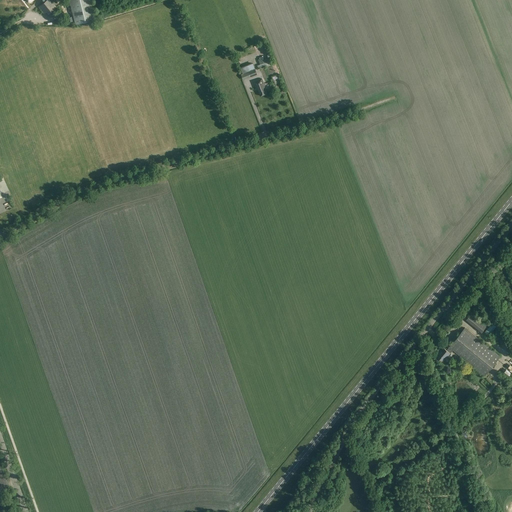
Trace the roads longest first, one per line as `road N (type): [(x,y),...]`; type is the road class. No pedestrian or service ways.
road 1 (unclassified): [(0,237),(118,178),(390,102)]
road 2 (primary): [(257,511),(511,200)]
road 3 (unclassified): [(308,511),(363,405),(511,224)]
